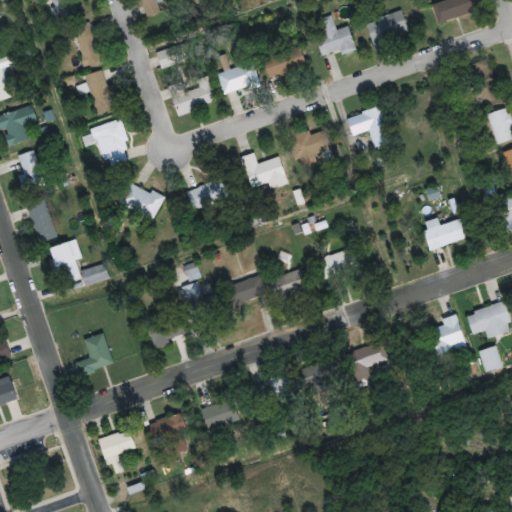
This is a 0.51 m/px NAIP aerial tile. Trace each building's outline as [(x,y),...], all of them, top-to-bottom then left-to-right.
[(51,0),(54,22),(73,19),(70,0),(51,0)] [(162,13),(157,0),(141,0),(148,18),(162,13)] [(476,0),(443,0),(432,3),(438,23),(479,12),(476,0)] [(385,39),(409,32),(403,11),(367,23),(377,55),(388,51),(385,39)] [(349,26),(336,31),(331,16),(314,22),(326,59),(356,49),(349,26)] [(92,66),(105,56),(86,28),(72,37),(92,66)] [(270,79),(307,68),(301,46),(264,57),(270,79)] [(259,83),(254,63),(230,70),(227,56),(213,60),(223,94),(259,83)] [(16,79),(8,57),(0,59),(0,101),(11,98),(6,82),(16,79)] [(500,104),(491,61),(470,66),(479,108),(500,104)] [(174,93),(180,113),(216,104),(208,75),(193,80),(195,87),(174,93)] [(116,110),(109,85),(91,90),(98,116),(116,110)] [(38,123),(32,105),(0,115),(0,130),(5,129),(11,146),(29,140),(25,127),(38,123)] [(393,142),(380,107),(347,120),(354,136),(369,130),(377,149),(393,142)] [(487,116),(498,146),(511,140),(511,124),(505,109),(487,116)] [(106,169),(133,161),(120,120),(94,128),(106,169)] [(293,135),(299,158),(332,149),(327,131),(311,135),(310,130),(293,135)] [(20,177),(24,189),(44,182),(34,151),(18,157),(24,175),(20,177)] [(241,158),(253,194),(288,183),(280,157),(258,164),(254,154),(241,158)] [(234,196),(226,176),(185,193),(193,213),(234,196)] [(164,199),(135,185),(124,206),(153,221),(164,199)] [(426,200),(440,198),(438,188),(424,191),(426,200)] [(511,196),(498,201),(509,237),(511,236),(511,196)] [(58,238),(44,201),(27,208),(40,244),(58,238)] [(431,251),(469,238),(462,219),(440,226),(438,219),(426,223),(429,230),(424,232),(431,251)] [(105,264),(79,272),(75,260),(81,258),(76,241),(50,249),(61,285),(84,278),(86,286),(110,279),(105,264)] [(362,267),(353,247),(323,260),(332,280),(362,267)] [(270,280),(278,303),(309,291),(300,269),(270,280)] [(237,304),(267,295),(261,277),(231,286),(237,304)] [(219,295),(203,300),(198,283),(182,287),(193,323),(225,314),(219,295)] [(485,331),(488,340),(511,331),(511,327),(503,302),(466,315),(473,335),(485,331)] [(427,331),(435,356),(465,346),(455,315),(440,320),(443,326),(427,331)] [(158,350),(172,345),(170,340),(187,334),(180,316),(149,328),(158,350)] [(77,364),(82,377),(115,364),(103,333),(85,340),(91,358),(77,364)] [(0,361),(12,358),(6,336),(0,337),(0,361)] [(351,352),(355,370),(386,362),(382,345),(351,352)] [(483,371),(502,370),(500,349),(481,350),(483,371)] [(314,365),(310,383),(331,388),(334,370),(314,365)] [(294,399),(287,374),(255,383),(262,408),(294,399)] [(0,380),(0,406),(19,400),(11,376),(0,380)] [(206,412),(213,430),(241,421),(234,402),(206,412)] [(153,445),(189,431),(182,413),(147,426),(153,445)] [(108,466),(120,462),(118,455),(137,449),(130,429),(99,441),(108,466)]
